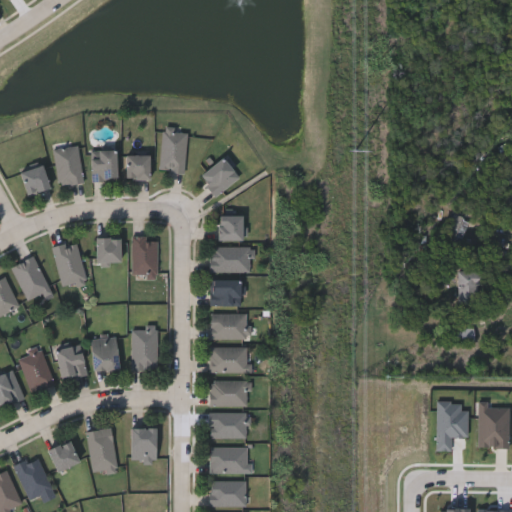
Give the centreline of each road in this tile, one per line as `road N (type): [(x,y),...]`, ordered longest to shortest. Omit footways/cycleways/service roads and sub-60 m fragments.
road 1 (residential): [(185,211),(186,511)]
road 2 (residential): [(186,394),(143,391),(91,401),(0,439)]
road 3 (residential): [(185,211),(139,203),(91,207),(29,223),(0,243)]
